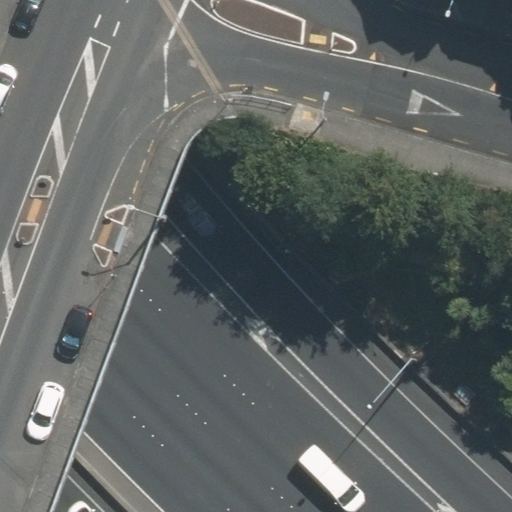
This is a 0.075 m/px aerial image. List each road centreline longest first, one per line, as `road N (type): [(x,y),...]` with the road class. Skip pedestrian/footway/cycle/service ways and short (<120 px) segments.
road 1 (motorway): [(53,0),(203,208),(382,401),(506,511)]
road 2 (secondary): [(114,12),(115,127),(29,359),(0,397)]
road 3 (motorway): [(0,269),(238,511)]
road 4 (residential): [(424,72),(313,69),(114,12)]
road 5 (secondary): [(0,212),(40,110),(114,12)]
road 6 (residential): [(327,0),(424,72)]
